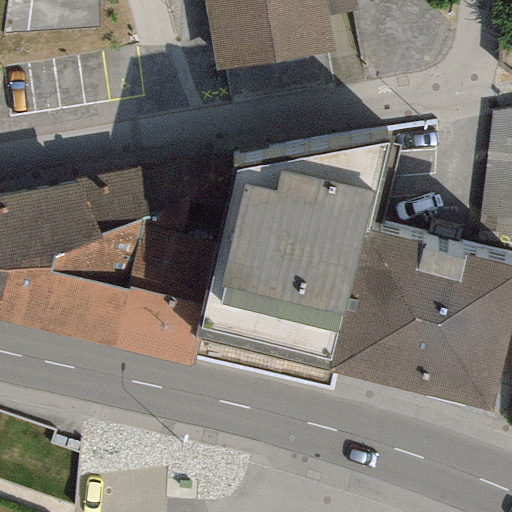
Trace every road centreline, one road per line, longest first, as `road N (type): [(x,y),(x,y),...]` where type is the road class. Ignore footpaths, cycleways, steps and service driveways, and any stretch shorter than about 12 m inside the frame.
road 1 (primary): [(0,362),(511,496)]
road 2 (residential): [(0,169),(296,109),(472,96)]
road 3 (unknown): [(105,148),(115,0)]
